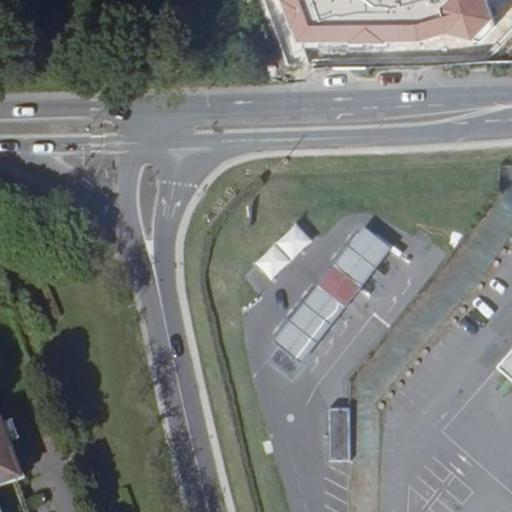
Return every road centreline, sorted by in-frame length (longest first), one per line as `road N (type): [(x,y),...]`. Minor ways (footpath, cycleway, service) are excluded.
road 1 (primary): [(511,96),(150,111)]
road 2 (primary): [(172,144),(511,129)]
road 3 (residential): [(156,288),(221,511)]
road 4 (residential): [(0,155),(74,190),(136,243)]
road 5 (primary): [(150,111),(0,114)]
road 6 (residential): [(156,288),(172,144)]
road 7 (primary): [(0,146),(135,145)]
